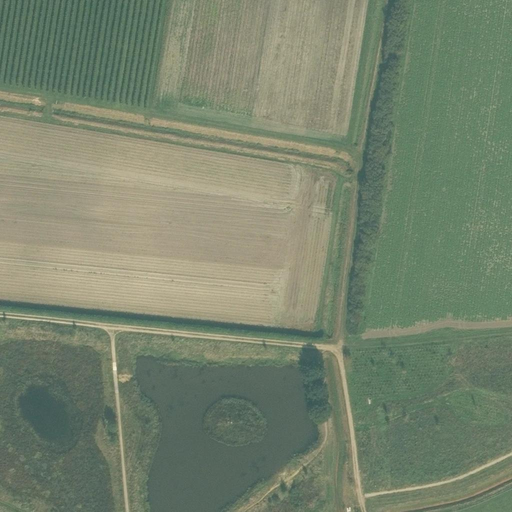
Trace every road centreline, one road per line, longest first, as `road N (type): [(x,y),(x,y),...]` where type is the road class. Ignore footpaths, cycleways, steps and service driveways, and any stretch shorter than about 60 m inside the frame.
road 1 (track): [(390,0),(339,347)]
road 2 (track): [(339,347),(0,315)]
road 3 (track): [(110,326),(126,511)]
road 4 (track): [(511,335),(339,347)]
road 5 (track): [(364,511),(339,347)]
